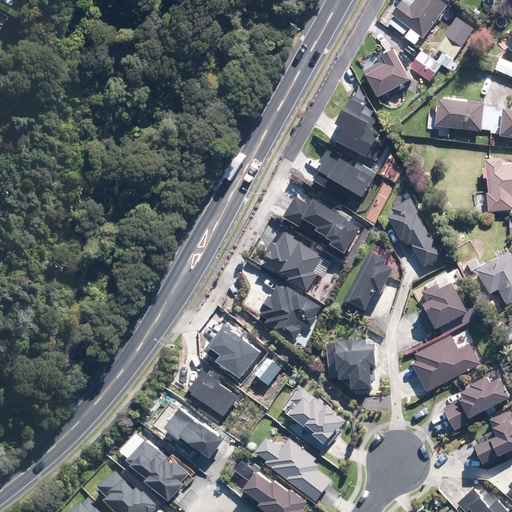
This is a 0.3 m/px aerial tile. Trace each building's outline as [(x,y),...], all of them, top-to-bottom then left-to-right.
[(406,2),(397,14),(425,34),(446,5),(439,0),(419,0),(414,8),(406,2)] [(411,79),(395,50),(381,57),(384,63),(368,71),(380,95),(411,79)] [(443,65),(422,51),(411,68),(431,82),(443,65)] [(511,61),(501,57),(495,74),(511,80),(511,61)] [(350,125),(343,139),(370,153),(380,134),(365,127),(370,117),(362,113),(365,105),(353,99),(342,121),(350,125)] [(481,128),(483,105),(441,103),(440,126),(481,128)] [(372,178),(334,153),(316,181),(334,192),(337,186),(358,200),(372,178)] [(511,162),(492,162),(491,208),(511,207),(511,162)] [(347,247),(359,228),(317,201),(314,206),(301,198),(290,215),(317,233),(319,230),(347,247)] [(430,238),(410,201),(398,207),(402,213),(394,217),(408,243),(414,240),(427,264),(444,255),(434,237),(430,238)] [(322,254),(288,232),(270,259),(304,281),(322,254)] [(388,260),(373,252),(348,301),(367,310),(379,288),(383,290),(394,268),(386,263),(388,260)] [(511,298),(511,256),(483,272),(493,291),(500,287),(507,301),(511,298)] [(469,308),(454,279),(427,294),(434,306),(424,312),(432,328),(469,308)] [(320,309),(285,286),(265,316),(296,337),(301,329),(294,324),(299,316),(310,323),(320,309)] [(226,323),(208,346),(220,355),(218,357),(242,376),(265,348),(243,331),(241,334),(226,323)] [(425,360),(417,364),(430,387),(481,361),(473,346),(461,352),(453,337),(422,354),(425,360)] [(365,341),(341,343),(343,374),(356,373),(356,385),(373,384),(371,363),(377,363),(376,345),(365,346),(365,341)] [(239,398),(206,374),(189,396),(221,420),(239,398)] [(469,396),(446,408),(457,428),(511,398),(500,378),(493,382),(490,377),(466,391),(469,396)] [(344,422),(304,389),(287,409),(327,442),(344,422)] [(224,438),(186,407),(169,428),(201,453),(205,449),(212,454),(224,438)] [(483,443),(476,446),(484,465),(511,452),(511,417),(510,414),(495,420),(501,432),(482,440),(483,443)] [(149,440),(132,458),(153,477),(152,480),(171,498),(185,482),(182,480),(187,474),(149,440)] [(271,441),(262,452),(317,497),(329,482),(310,466),(315,460),(291,441),(283,451),(271,441)] [(277,485),(262,473),(248,490),(274,511),(306,511),(307,511),(300,506),(303,502),(279,482),(277,485)] [(120,474),(103,489),(115,502),(112,504),(120,511),(150,511),(157,507),(141,490),(137,493),(120,474)] [(509,511),(493,494),(486,500),(479,492),(466,503),(474,511),(509,511)] [(102,511),(92,500),(78,511),(102,511)]
